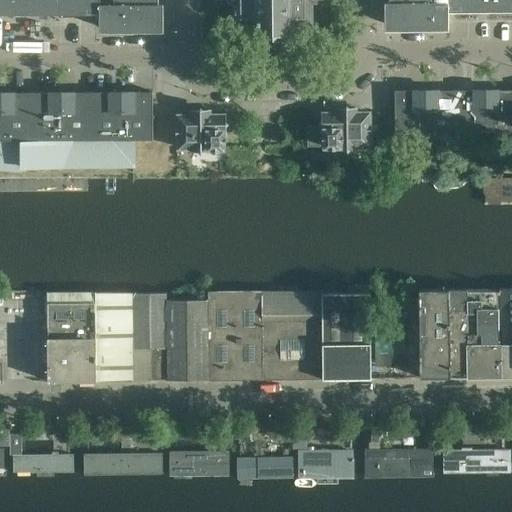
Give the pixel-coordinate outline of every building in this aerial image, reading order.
[(0,0),(0,14),(13,15),(13,0),(0,0)] [(56,15),(56,0),(13,0),(13,15),(56,15)] [(56,0),(56,15),(99,14),(99,5),(99,0),(56,0)] [(230,0),(231,1),(235,1),(235,23),(236,23),(236,31),(287,30),(287,37),(310,37),(310,23),(311,23),(311,1),(315,1),(315,0),(230,0)] [(491,12),(490,0),(447,0),(448,3),(448,12),(491,12)] [(511,11),(511,0),(490,0),(491,12),(511,11)] [(448,30),(448,12),(448,3),(389,3),(389,25),(433,25),(434,30),(433,30),(448,30)] [(159,27),(158,5),(99,5),(99,14),(99,27),(159,27)] [(266,64),(266,43),(247,43),(247,64),(266,64)] [(511,137),(511,89),(485,90),(485,138),(511,137)] [(425,138),(425,90),(395,90),(395,138),(425,138)] [(455,138),(455,90),(425,90),(425,138),(455,138)] [(485,138),(485,90),(455,90),(455,138),(485,138)] [(32,140),(32,92),(2,93),(2,141),(32,140)] [(62,140),(62,92),(32,92),(32,140),(62,140)] [(92,140),(92,92),(62,92),(62,140),(92,140)] [(122,140),(122,92),(92,92),(92,140),(122,140)] [(153,140),(153,116),(153,92),(122,92),(122,140),(153,140)] [(370,145),(369,113),(355,113),(355,109),(339,109),(339,113),(324,113),(324,129),(325,129),(326,145),(339,145),(339,146),(350,146),(356,146),(356,145),(370,145)] [(224,131),(224,115),(209,115),(209,111),(192,111),(192,115),(179,115),(179,148),(193,148),(210,148),(210,147),(223,147),(223,131),(224,131)] [(320,146),(320,126),(308,126),(308,146),(320,146)] [(280,141),(280,127),(271,127),(271,141),(280,141)] [(63,142),(0,141),(0,166),(63,166),(63,142)] [(83,141),(63,142),(63,166),(83,166),(83,141)] [(103,141),(83,141),(83,166),(103,166),(103,141)] [(134,141),(103,141),(103,166),(134,166),(134,141)] [(511,179),(485,179),(485,207),(511,206),(511,179)] [(263,380),(262,320),(262,291),(208,291),(208,299),(209,380),(263,380)] [(322,319),(322,311),(322,291),(262,291),(262,320),(263,380),(323,379),(322,319)] [(168,348),(167,299),(167,292),(132,292),(47,294),(48,382),(133,380),(133,349),(150,348),(168,348)] [(209,380),(208,299),(167,299),(168,348),(150,348),(151,381),(209,380)] [(366,448),(366,479),(435,478),(435,447),(366,448)] [(299,448),(299,478),(355,478),(355,448),(299,448)] [(511,448),(444,449),(444,474),(511,473),(511,448)] [(170,450),(171,476),(231,475),(230,449),(170,450)] [(86,452),(86,474),(164,473),(164,451),(86,452)] [(14,454),(14,474),(75,474),(75,454),(14,454)] [(235,455),(236,480),(295,479),(294,454),(235,455)]
